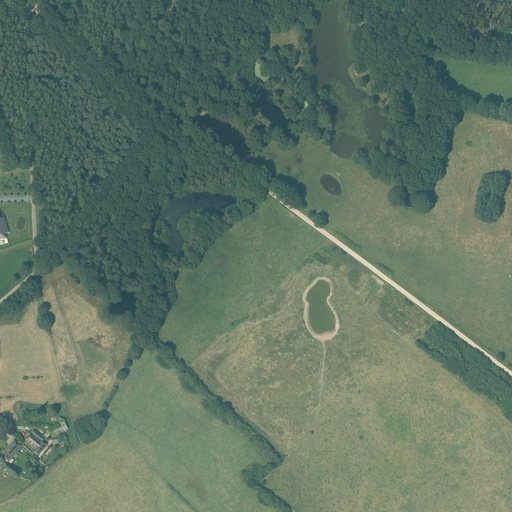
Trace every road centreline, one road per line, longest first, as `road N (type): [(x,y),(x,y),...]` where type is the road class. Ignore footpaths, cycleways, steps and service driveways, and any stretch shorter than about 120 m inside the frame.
road 1 (track): [(175,146),(270,193),(511,373)]
road 2 (unclassified): [(0,302),(35,260),(26,69),(33,14),(19,0)]
road 3 (track): [(33,14),(175,146)]
